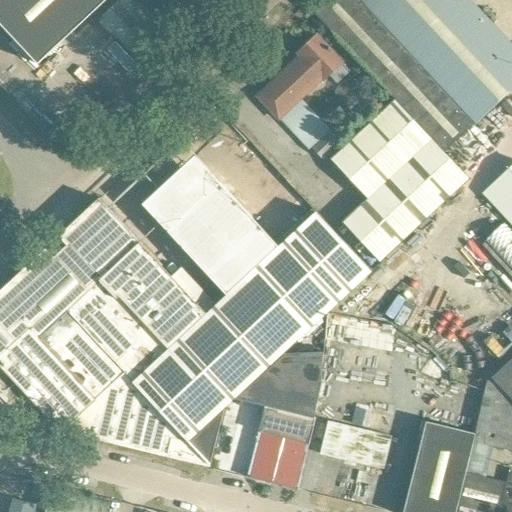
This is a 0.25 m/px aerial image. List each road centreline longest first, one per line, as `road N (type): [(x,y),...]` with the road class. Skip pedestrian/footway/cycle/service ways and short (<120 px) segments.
road 1 (unclassified): [(58,194),(263,0)]
road 2 (unclassified): [(267,511),(0,443)]
